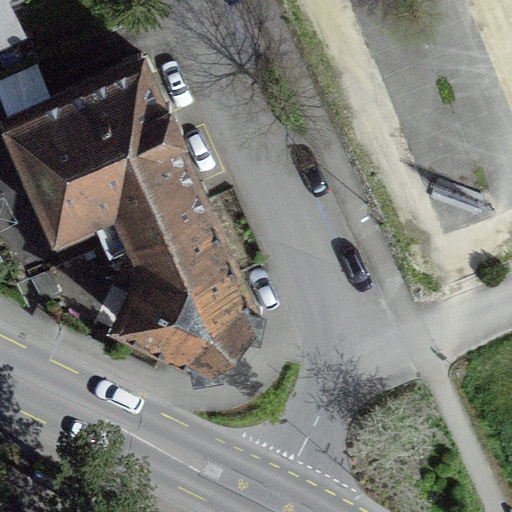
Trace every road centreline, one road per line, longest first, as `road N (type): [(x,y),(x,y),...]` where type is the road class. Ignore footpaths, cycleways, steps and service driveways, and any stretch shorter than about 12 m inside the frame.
road 1 (residential): [(196,0),(344,332),(340,373),(276,499)]
road 2 (primary): [(276,499),(0,365)]
